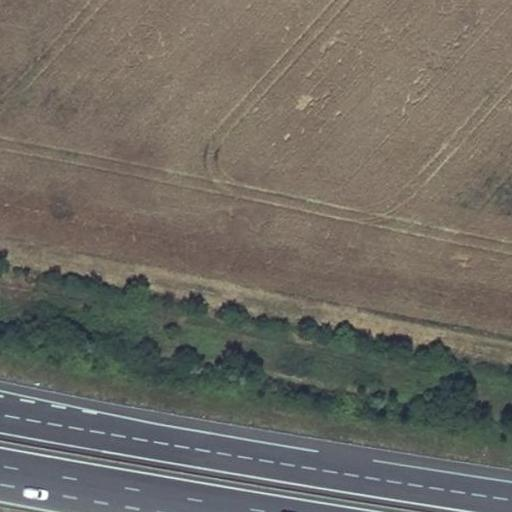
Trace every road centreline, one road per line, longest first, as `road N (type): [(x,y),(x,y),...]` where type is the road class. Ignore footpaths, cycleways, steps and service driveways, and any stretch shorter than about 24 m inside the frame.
road 1 (trunk): [(511,499),(0,414)]
road 2 (trunk): [(0,464),(258,511)]
